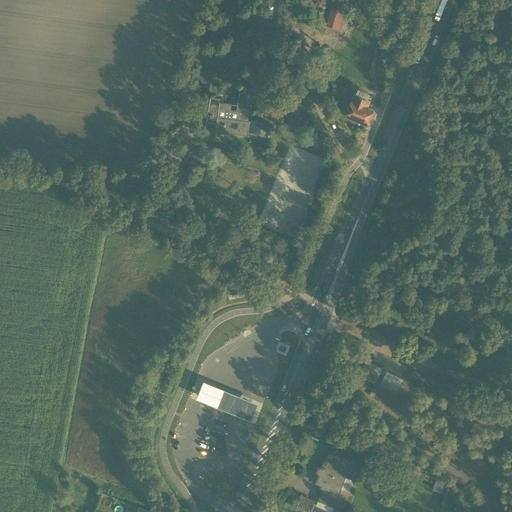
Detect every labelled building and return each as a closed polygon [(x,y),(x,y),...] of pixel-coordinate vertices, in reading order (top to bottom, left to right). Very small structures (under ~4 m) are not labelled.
[(344,4),(334,1),(326,25),(338,29),(344,9),(342,9),(344,4)] [(195,86),(209,87),(210,69),(196,69),(195,86)] [(236,111),(231,110),(231,105),(220,103),(220,99),(210,97),(205,131),(215,132),(215,131),(259,136),(259,135),(269,137),(269,135),(267,135),(269,125),(248,122),(253,87),(240,85),(236,111)] [(373,110),(367,107),(370,100),(354,94),(344,116),(367,126),(373,110)] [(359,375),(374,383),(381,368),(366,360),(359,375)] [(379,386),(394,394),(402,378),(387,371),(379,386)] [(215,387),(201,381),(194,398),(207,403),(249,421),(256,404),(215,387)] [(211,440),(214,456),(224,455),(221,438),(211,440)] [(318,484),(322,485),(321,488),(323,489),(318,500),(334,506),(338,496),(339,496),(350,465),(335,459),(334,461),(328,458),(325,465),(324,464),(322,469),(319,469),(317,473),(320,475),(318,480),(320,481),(318,484)] [(404,476),(416,481),(419,472),(408,467),(404,476)] [(433,490),(442,493),(445,484),(435,481),(433,490)]
